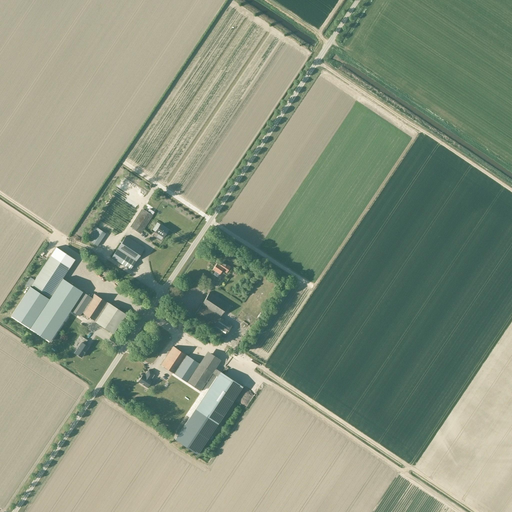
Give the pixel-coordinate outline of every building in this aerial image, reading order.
[(141,234),(153,216),(143,209),(131,228),(141,234)] [(160,224),(155,232),(164,237),(168,230),(160,224)] [(87,240),(97,246),(105,233),(95,227),(87,240)] [(130,270),(144,248),(126,236),(112,257),(130,270)] [(49,299),(30,328),(50,342),(70,311),(70,310),(55,300),(67,282),(62,279),(70,268),(69,268),(75,260),(57,247),(31,285),(41,291),(40,292),(49,298),(49,299)] [(217,264),(213,270),(219,274),(222,270),(226,273),(230,267),(222,262),(220,266),(217,264)] [(78,272),(71,281),(84,291),(91,282),(78,272)] [(108,303),(94,294),(92,298),(67,282),(55,300),(70,310),(70,311),(79,316),(82,312),(95,322),(113,334),(126,315),(108,303)] [(49,299),(30,287),(10,317),(28,329),(49,299)] [(228,304),(210,292),(193,316),(224,337),(232,326),(219,318),(228,304)] [(80,344),(75,353),(81,357),(88,347),(84,344),(87,340),(81,336),(77,342),(80,344)] [(208,351),(199,364),(173,347),(161,365),(200,391),(213,371),(216,367),(220,360),(208,351)] [(142,375),(138,382),(147,388),(151,381),(150,380),(154,374),(149,370),(144,376),(142,375)] [(217,424),(237,395),(215,380),(195,409),(217,424)] [(197,454),(217,424),(195,409),(175,439),(197,454)]
